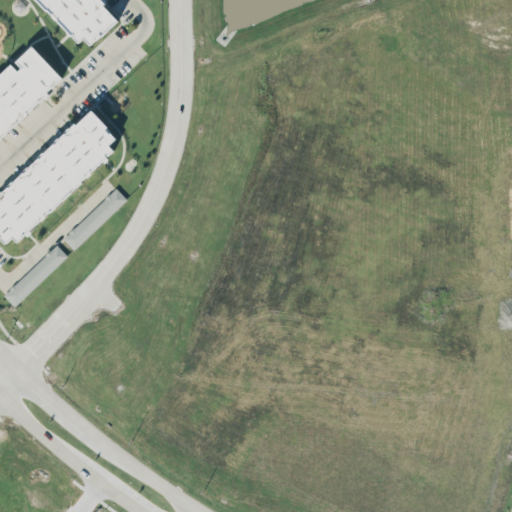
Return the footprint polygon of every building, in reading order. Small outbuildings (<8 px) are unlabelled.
[(119,19),(101,0),(37,0),(77,43),(84,37),(91,45),(119,19)] [(31,42),(62,74),(47,88),(48,90),(26,110),(27,111),(22,115),(0,135),(0,70),(10,61),(11,60),(17,67),(21,64),(15,58),(31,42)] [(0,198),(92,112),(116,137),(108,144),(114,150),(17,241),(12,236),(5,242),(0,236),(0,198)] [(116,187),(127,198),(73,249),(63,237),(116,187)] [(56,243),(67,255),(13,305),(3,294),(56,243)]
